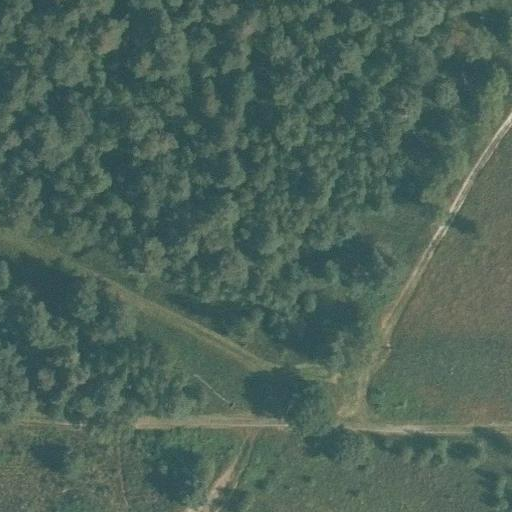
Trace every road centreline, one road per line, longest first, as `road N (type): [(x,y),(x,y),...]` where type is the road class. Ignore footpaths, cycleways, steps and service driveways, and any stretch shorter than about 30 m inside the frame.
road 1 (track): [(0,225),(284,374),(256,422)]
road 2 (track): [(374,427),(363,392),(372,343),(511,125)]
road 3 (track): [(256,422),(0,417)]
road 4 (track): [(511,425),(374,427)]
